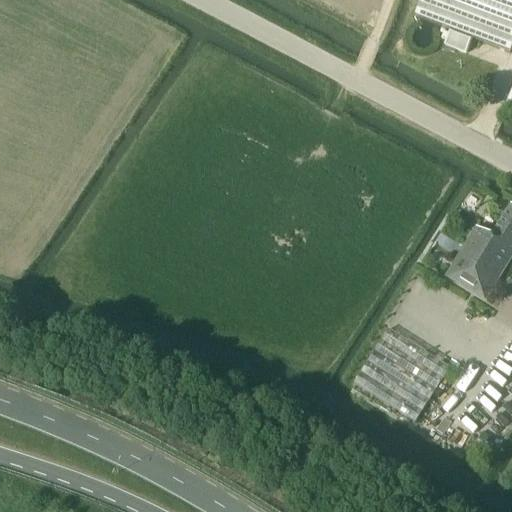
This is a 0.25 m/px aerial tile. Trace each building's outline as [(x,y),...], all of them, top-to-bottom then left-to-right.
[(511,0),(422,0),(415,23),(509,57),(511,47),(511,0)] [(465,56),(470,44),(448,36),(444,48),(465,56)] [(510,251),(511,247),(511,209),(510,208),(490,240),(510,251)] [(511,255),(511,252),(510,251),(490,240),(476,231),(446,278),(484,301),(492,288),(489,286),(502,265),(505,267),(511,255)] [(387,331),(352,385),(413,423),(448,369),(387,331)]
